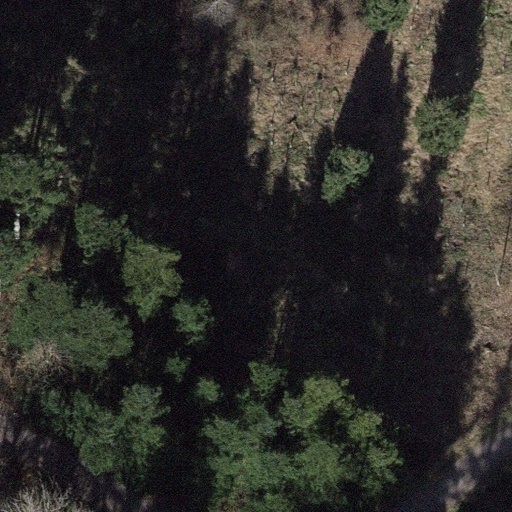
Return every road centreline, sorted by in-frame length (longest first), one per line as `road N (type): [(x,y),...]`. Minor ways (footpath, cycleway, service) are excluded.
road 1 (track): [(0,427),(133,511)]
road 2 (track): [(511,424),(402,511)]
